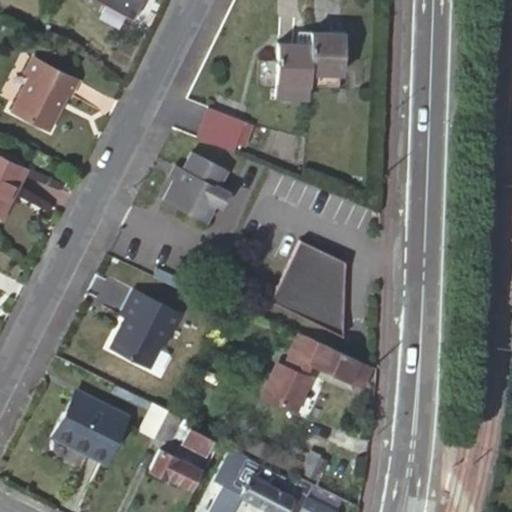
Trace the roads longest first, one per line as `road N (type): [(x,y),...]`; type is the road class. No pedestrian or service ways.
road 1 (tertiary): [(432,0),(406,499)]
road 2 (residential): [(0,377),(194,0)]
